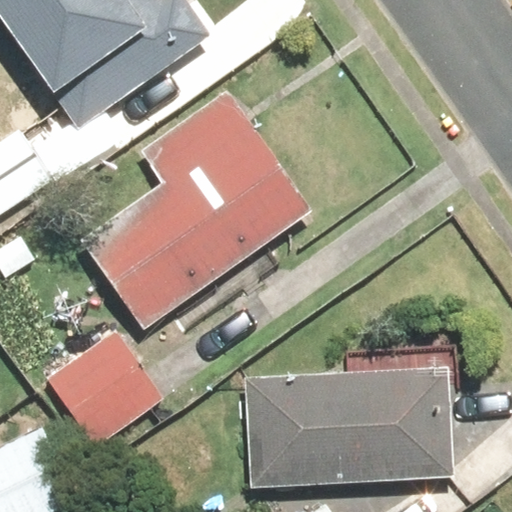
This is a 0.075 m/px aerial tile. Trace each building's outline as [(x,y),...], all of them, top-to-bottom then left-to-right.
[(0,0),(0,44),(71,142),(208,44),(175,0),(164,0),(158,4),(154,0),(0,0)] [(163,194),(78,253),(138,338),(304,222),(221,104),(140,161),(163,194)] [(0,226),(63,185),(29,135),(0,154),(0,226)] [(126,331),(51,382),(100,453),(174,402),(126,331)] [(241,387),(246,494),(449,485),(444,378),(241,387)] [(92,511),(52,427),(0,452),(0,511),(92,511)]
